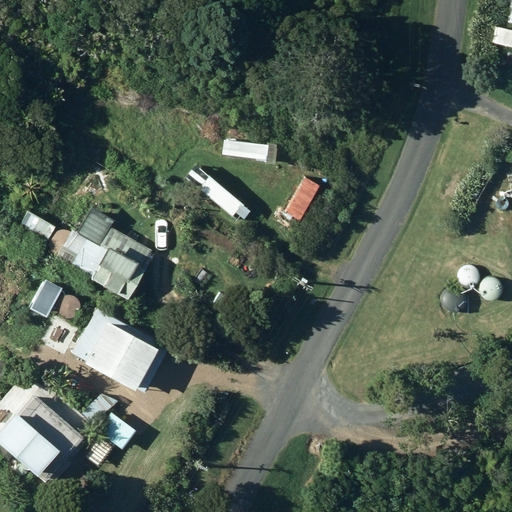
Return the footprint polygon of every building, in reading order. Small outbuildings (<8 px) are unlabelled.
[(274,140),(224,136),(222,159),(272,163),(274,140)] [(320,183),(303,173),(283,212),(300,221),(320,183)] [(72,265),(130,299),(153,259),(149,256),(153,250),(112,226),(116,219),(94,206),(68,251),(77,257),(72,265)] [(95,308),(71,353),(80,358),(78,362),(131,391),(134,386),(145,392),(169,348),(95,308)] [(0,434),(0,439),(42,476),(62,453),(68,457),(84,439),(36,395),(0,434)] [(100,465),(117,444),(110,438),(103,433),(86,455),(100,465)]
